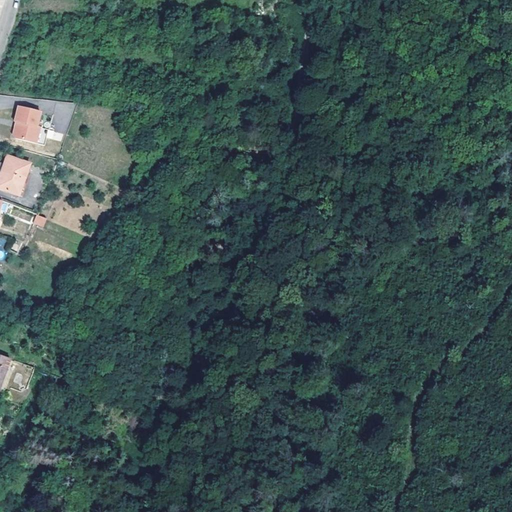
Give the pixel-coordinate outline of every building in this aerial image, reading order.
[(260,0),(258,16),(278,18),(279,11),(268,10),(268,0),(260,0)] [(39,111),(17,106),(14,122),(17,123),(17,127),(14,126),(13,135),(15,138),(36,143),(39,127),(36,126),(39,111)] [(39,127),(36,143),(44,144),(48,128),(39,127)] [(0,178),(0,189),(19,196),(29,165),(7,157),(0,178)] [(46,220),(38,216),(36,216),(33,224),(43,228),(46,220)] [(15,239),(11,249),(18,252),(22,241),(15,239)] [(0,385),(10,360),(0,356),(0,385)]
